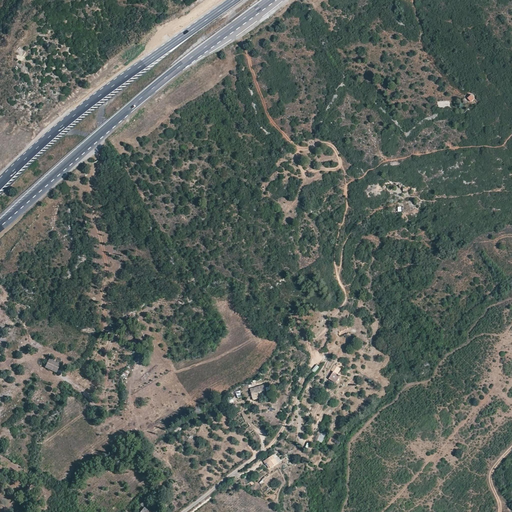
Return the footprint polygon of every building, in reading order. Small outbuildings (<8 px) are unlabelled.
[(147,340),(142,332),(135,336),(137,340),(138,339),(141,344),(147,340)] [(61,364),(49,359),(45,367),(56,372),(61,364)] [(341,368),(334,364),(327,376),(336,382),(340,376),(338,374),(341,368)] [(257,395),(257,397),(258,397),(258,398),(262,397),(260,387),(251,389),(253,396),(257,395)] [(323,443),(326,433),(320,431),(317,441),(323,443)] [(266,464),(268,463),(274,459),(272,456),(264,461),(266,464)] [(274,459),(268,463),(271,468),(278,462),(275,458),(274,459)]
